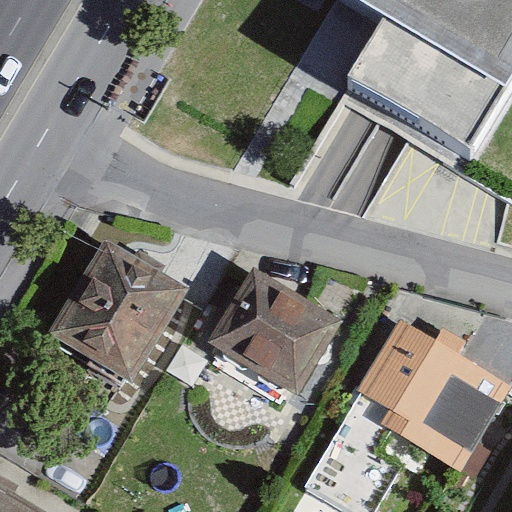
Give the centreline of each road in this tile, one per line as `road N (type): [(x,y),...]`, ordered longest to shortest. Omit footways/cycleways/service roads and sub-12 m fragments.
road 1 (residential): [(43,146),(128,182),(511,290)]
road 2 (primary): [(43,146),(131,0)]
